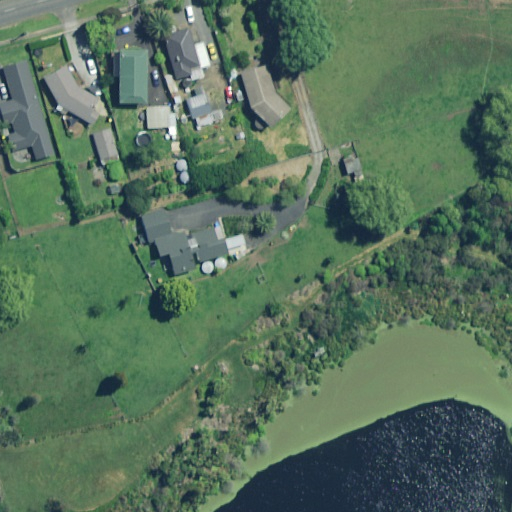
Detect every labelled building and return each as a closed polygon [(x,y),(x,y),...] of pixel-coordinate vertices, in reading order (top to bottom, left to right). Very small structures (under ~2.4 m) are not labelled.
[(193,46),(189,30),(162,38),(174,81),(179,79),(182,90),(203,84),(199,70),(208,67),(202,44),(193,46)] [(144,105),(145,54),(117,53),(117,105),(144,105)] [(53,156),(25,61),(2,68),(12,101),(0,104),(0,117),(3,126),(10,124),(13,134),(1,138),(6,155),(30,147),(34,162),(53,156)] [(67,113),(92,129),(107,106),(80,89),(68,63),(42,76),(56,106),(53,111),(64,118),(67,113)] [(275,99),(265,67),(242,74),(248,108),(267,129),(287,111),(275,99)] [(213,124),(204,95),(184,102),(193,130),(213,124)] [(145,109),(146,130),(167,129),(168,142),(175,142),(173,114),(167,115),(166,108),(145,109)] [(117,162),(110,131),(92,135),(99,166),(117,162)] [(361,170),(352,147),(338,152),(347,175),(361,170)] [(121,178),(117,166),(101,172),(105,184),(121,178)] [(240,237),(225,241),(220,222),(209,224),(170,235),(164,210),(139,216),(147,245),(153,243),(158,258),(167,256),(172,277),(194,271),(193,265),(227,256),(226,251),(242,247),(240,237)]
